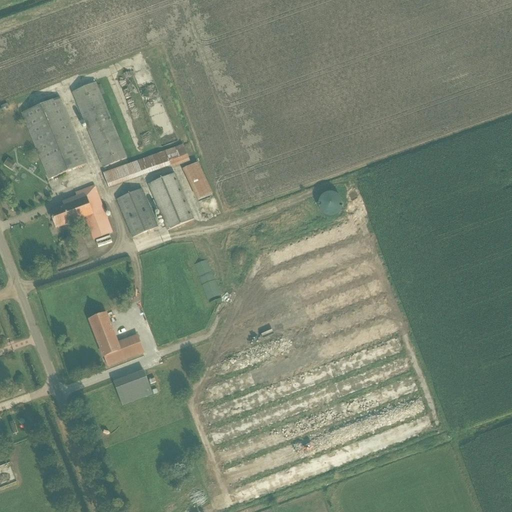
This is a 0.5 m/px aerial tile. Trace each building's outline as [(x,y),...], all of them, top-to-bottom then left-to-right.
[(96,84),(72,94),(103,169),(128,159),(101,95),(105,94),(100,84),(97,85),(96,84)] [(49,180),(87,165),(60,98),(22,114),(49,180)] [(104,171),(108,184),(190,159),(186,146),(104,171)] [(8,157),(4,164),(12,169),(16,163),(8,157)] [(202,162),(185,168),(197,201),(213,195),(202,162)] [(167,231),(194,220),(175,174),(148,186),(167,231)] [(56,229),(85,218),(94,241),(113,233),(95,186),(75,194),(77,198),(63,203),(64,207),(49,212),(56,229)] [(159,228),(142,189),(116,201),(132,239),(159,228)] [(343,216),(344,210),(344,205),(341,202),(334,197),(327,198),(322,205),(321,214),(329,221),(338,220),(343,216)] [(437,431),(358,222),(271,255),(274,276),(260,283),(266,298),(251,305),(258,327),(236,337),(244,355),(220,364),(227,383),(204,391),(210,410),(202,414),(239,508),(437,431)] [(196,264),(206,303),(220,299),(210,260),(196,264)] [(108,313),(99,317),(89,320),(104,358),(108,367),(143,353),(137,337),(119,343),(108,313)] [(144,372),(113,383),(121,407),(152,395),(144,372)]
